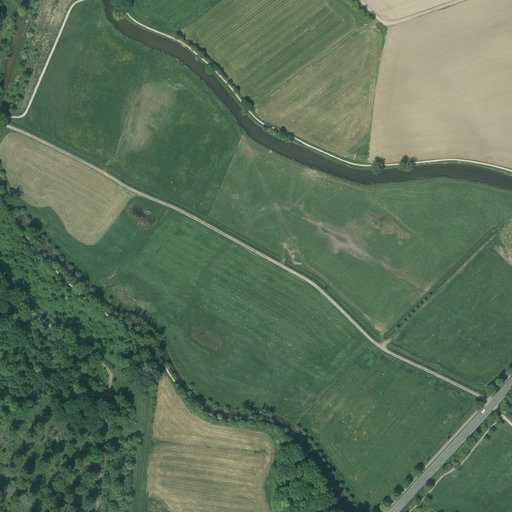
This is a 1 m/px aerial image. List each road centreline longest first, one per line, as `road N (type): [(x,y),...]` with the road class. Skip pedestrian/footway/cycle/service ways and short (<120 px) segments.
road 1 (track): [(486,400),(380,349),(315,284),(3,123)]
road 2 (secondary): [(511,380),(393,511)]
road 3 (track): [(496,233),(380,349)]
road 4 (track): [(113,372),(97,511)]
